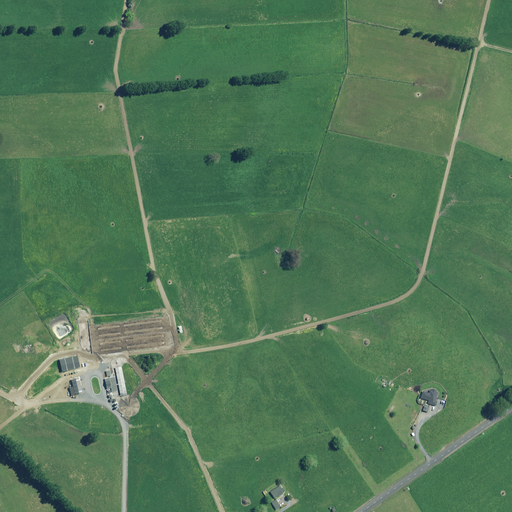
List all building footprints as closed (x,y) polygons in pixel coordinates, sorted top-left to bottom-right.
[(34,273),(24,280),(29,287),(39,280),(34,273)] [(80,367),(77,356),(59,360),(62,372),(80,367)] [(127,395),(122,367),(115,368),(120,396),(127,395)] [(117,391),(114,377),(105,379),(107,389),(111,388),(112,392),(117,391)] [(75,395),(82,393),(79,378),(71,380),(73,387),(69,387),(71,396),(75,395)] [(431,390),(430,390),(428,393),(423,391),(420,398),(428,401),(427,403),(436,406),(438,399),(436,398),(438,392),(436,391),(437,390),(432,388),(431,390)] [(284,492),(280,485),(270,492),(274,498),(284,492)] [(280,507),(276,501),(272,504),(276,510),(280,507)]
